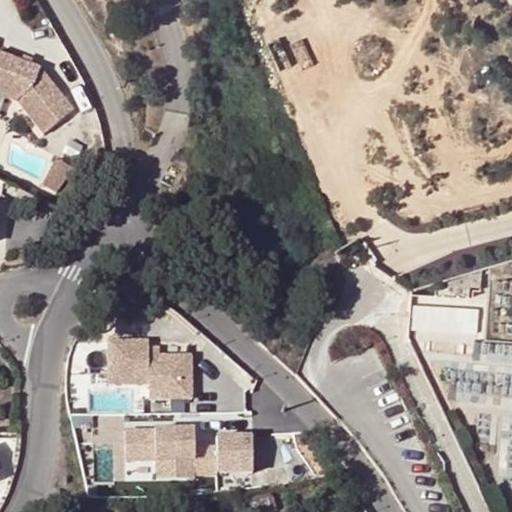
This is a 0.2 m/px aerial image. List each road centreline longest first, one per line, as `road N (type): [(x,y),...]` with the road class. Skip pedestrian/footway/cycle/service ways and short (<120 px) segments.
road 1 (unclassified): [(469,511),(379,321),(362,315),(331,327),(318,365),(421,511)]
road 2 (unclassified): [(116,237),(291,391),(384,511)]
road 3 (residential): [(116,237),(121,189),(104,84),(53,0)]
road 4 (residential): [(13,511),(42,435),(47,348),(61,314)]
